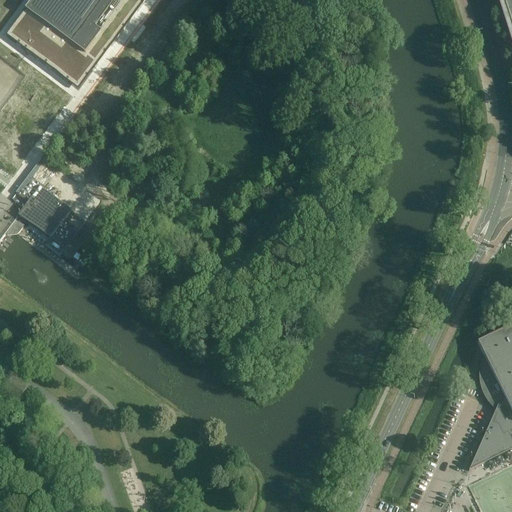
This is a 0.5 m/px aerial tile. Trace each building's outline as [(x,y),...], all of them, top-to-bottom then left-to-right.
[(0,0),(0,17),(12,1),(11,0),(0,0)] [(35,19),(16,45),(68,84),(82,65),(92,73),(146,0),(33,0),(25,12),(35,19)] [(207,154),(201,160),(208,167),(214,162),(207,154)] [(21,189),(16,195),(28,204),(23,210),(19,215),(18,217),(30,226),(50,241),(46,246),(59,256),(60,255),(61,255),(62,253),(75,235),(78,231),(65,221),(71,213),(72,212),(54,198),(49,195),(58,183),(54,180),(59,173),(45,162),(26,188),(23,191),(21,189)] [(496,412),(469,472),(511,450),(511,327),(478,345),(484,357),(482,361),(481,365),(480,369),(479,372),(479,373),(479,377),(479,381),(480,384),(480,388),(481,391),(483,395),(484,398),(486,401),(488,404),(491,407),(493,409),(496,412)]
